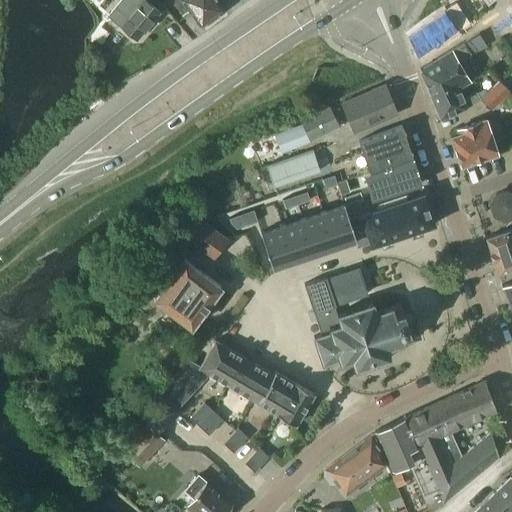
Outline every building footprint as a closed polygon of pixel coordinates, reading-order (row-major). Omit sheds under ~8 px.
[(146,0),(120,0),(109,15),(138,38),(160,11),(146,0)] [(182,0),(201,25),(205,22),(206,24),(210,22),(214,18),(212,16),(223,9),(217,0),(182,0)] [(464,24),(451,5),(407,36),(418,56),(464,24)] [(420,68),(432,96),(451,85),(454,91),(457,89),(469,82),(457,62),(486,45),(479,33),(420,68)] [(104,51),(95,52),(95,62),(104,61),(104,51)] [(499,81),(481,99),(481,100),(491,110),(509,92),(499,81)] [(397,113),(384,85),(342,102),(355,131),(397,113)] [(451,85),(432,96),(441,118),(467,106),(481,100),(481,99),(478,93),(464,101),(457,89),(454,91),(451,85)] [(275,135),(281,150),(311,139),(339,126),(330,106),(301,120),(303,124),(275,135)] [(452,136),(462,165),(498,153),(486,119),(457,128),(459,133),(452,136)] [(359,139),(370,171),(398,162),(396,158),(412,153),(402,125),(359,139)] [(312,149),(267,164),(274,186),(320,171),(312,149)] [(398,162),(370,171),(365,173),(372,200),(422,183),(412,153),(396,158),(398,162)] [(323,179),(326,187),(337,183),(336,181),(334,174),(322,178),(323,179)] [(307,191),(295,195),(298,203),(310,199),(307,191)] [(363,213),(349,218),(356,239),(355,239),(358,246),(370,242),(371,245),(435,224),(424,192),(363,213)] [(286,207),(298,203),(295,195),(283,199),(286,207)] [(358,198),(343,203),(344,203),(346,210),(360,206),(358,198)] [(344,203),(323,211),(335,246),(355,239),(356,239),(349,218),(346,210),(344,203)] [(360,206),(346,210),(349,218),(363,213),(360,206)] [(247,224),(258,220),(254,209),(243,212),(247,224)] [(323,211),(302,217),(314,253),(335,246),(323,211)] [(229,217),(230,221),(236,228),(247,224),(243,212),(229,217)] [(197,216),(182,236),(212,258),(227,238),(197,216)] [(302,217),(282,224),(294,260),(314,253),(302,217)] [(282,224),(261,231),(272,267),(294,260),(282,224)] [(511,228),(486,237),(498,273),(511,268),(511,228)] [(184,258),(154,299),(191,326),(221,286),(184,258)] [(317,321),(321,334),(330,331),(328,326),(339,322),(336,313),(337,312),(335,305),(336,305),(336,303),(367,293),(364,284),(361,275),(359,266),(327,276),(327,275),(304,283),(313,310),(317,321)] [(511,280),(502,285),(502,286),(503,286),(511,308),(511,280)] [(341,363),(351,359),(355,369),(391,357),(388,347),(413,339),(401,302),(376,310),(373,300),(336,313),(339,322),(328,326),(330,331),(321,334),(313,336),(322,364),(339,358),(341,363)] [(190,359),(160,392),(177,407),(209,372),(228,384),(244,357),(215,340),(200,365),(190,359)] [(269,371),(244,357),(228,384),(253,398),(269,371)] [(273,374),(269,371),(253,398),(277,412),(277,413),(294,383),(275,371),(273,374)] [(448,397),(411,414),(445,499),(499,455),(491,432),(461,456),(450,431),(496,410),(485,380),(448,397)] [(295,382),(294,383),(277,413),(296,424),(314,393),(295,382)] [(157,389),(148,399),(169,419),(178,408),(177,407),(160,392),(157,389)] [(148,399),(139,410),(146,417),(159,429),(169,419),(148,399)] [(190,417),(199,425),(213,410),(204,401),(190,417)] [(213,410),(199,425),(209,434),(223,419),(213,410)] [(373,433),(371,434),(384,458),(387,463),(390,471),(408,463),(428,509),(444,500),(445,499),(411,414),(407,416),(407,417),(401,420),(401,419),(374,432),(373,432),(373,433)] [(164,439),(146,422),(122,449),(139,465),(164,439)] [(237,427),(223,443),(233,452),(247,437),(237,427)] [(387,463),(384,458),(371,434),(349,451),(366,478),(369,481),(373,478),(371,475),(387,463)] [(259,447),(245,462),(255,471),(269,456),(259,447)] [(357,485),(366,478),(349,451),(326,468),(325,474),(330,481),(336,482),(344,494),(348,491),(351,495),(359,489),(357,485)] [(186,508),(191,511),(222,511),(231,503),(198,474),(186,489),(193,495),(185,503),(188,506),(186,508)] [(511,511),(511,476),(511,477),(510,477),(511,478),(492,495),(474,511),(511,511)]
